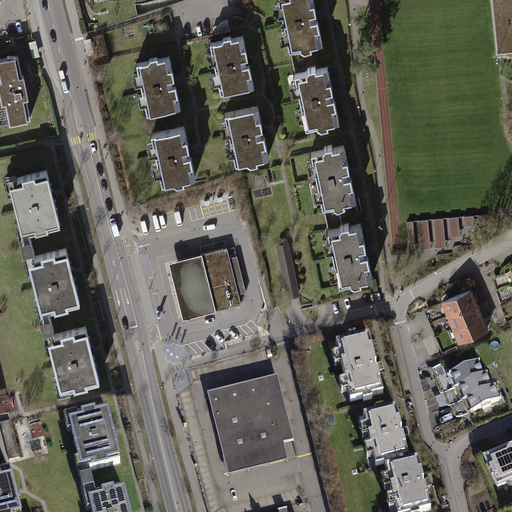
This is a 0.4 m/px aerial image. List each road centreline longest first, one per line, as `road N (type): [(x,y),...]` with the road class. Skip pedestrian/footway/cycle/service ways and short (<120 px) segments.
road 1 (primary): [(50,0),(180,511)]
road 2 (residential): [(454,457),(425,426),(400,310),(416,292),(511,241)]
